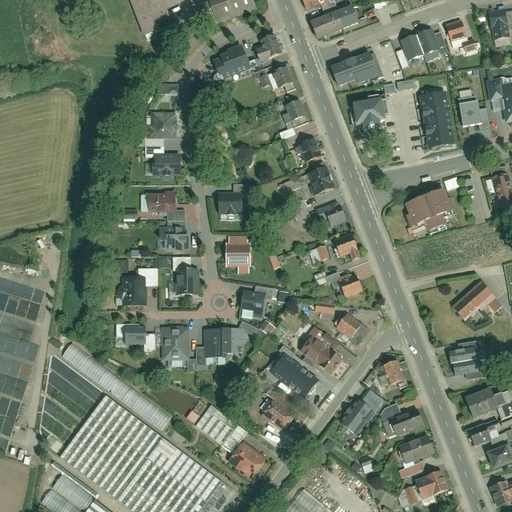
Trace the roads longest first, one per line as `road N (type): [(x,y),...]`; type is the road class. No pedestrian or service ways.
road 1 (residential): [(289,12),(212,45),(188,80),(219,304),(203,315),(121,317)]
road 2 (residential): [(251,511),(382,345),(413,331)]
road 3 (unknown): [(121,511),(36,446),(44,360)]
road 4 (tertiary): [(413,331),(482,511)]
road 5 (residential): [(483,0),(309,62)]
road 6 (residential): [(511,148),(358,193)]
road 7 (tertiary): [(358,193),(413,331)]
road 8 (tertiary): [(309,62),(358,193)]
